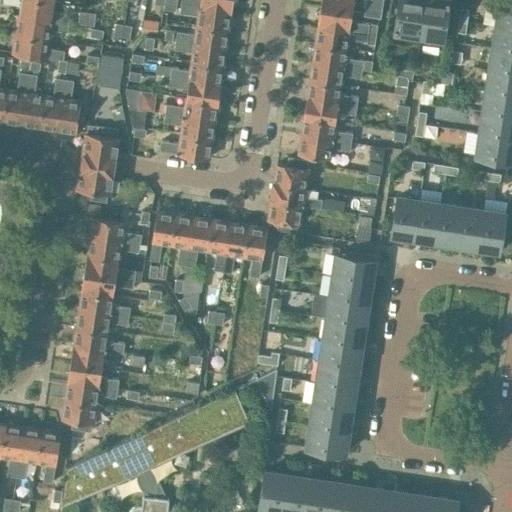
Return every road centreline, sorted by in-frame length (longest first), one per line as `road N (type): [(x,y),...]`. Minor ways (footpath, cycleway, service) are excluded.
road 1 (residential): [(511,286),(420,280),(409,295),(389,428),(405,453),(506,469)]
road 2 (residential): [(113,167),(230,185),(248,173),(277,0)]
road 3 (residential): [(0,381),(19,378),(28,361),(58,158)]
